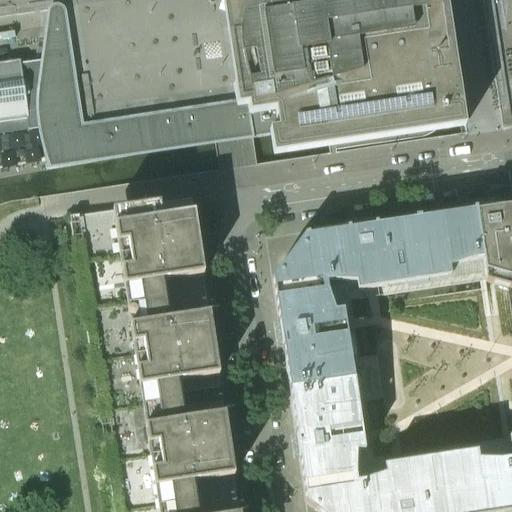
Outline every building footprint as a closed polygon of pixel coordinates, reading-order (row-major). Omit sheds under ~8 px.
[(277,164),(463,138),(459,111),(451,54),(444,0),(243,0),(258,101),(80,127),(66,33),(65,26),(64,25),(62,23),(60,22),(58,21),(54,21),(52,21),(51,22),(50,23),(48,24),(48,25),(47,27),(47,28),(46,36),(42,61),(34,63),(37,81),(39,99),(42,117),(44,128),(47,150),(48,158),(44,158),(46,170),(85,163),(216,141),(264,134),(272,132),(273,136),(277,164)] [(0,134),(44,128),(42,117),(39,99),(37,81),(34,63),(20,65),(20,61),(11,62),(11,61),(7,62),(7,63),(0,64),(0,134)] [(359,478),(355,453),(335,312),(331,288),(358,284),(356,274),(380,270),(382,280),(482,265),(485,282),(511,290),(511,202),(500,205),(501,209),(476,212),(476,208),(472,209),(473,212),(377,227),(377,223),(373,224),(374,228),(350,231),(349,227),(305,234),(272,279),(279,323),(283,322),(287,347),(282,348),(296,435),(300,435),(303,459),(299,459),(306,504),(317,511),(486,511),(511,508),(511,434),(508,437),(509,439),(511,455),(477,460),(410,470),(412,480),(388,483),(387,474),(359,478)] [(203,274),(200,252),(190,254),(187,236),(197,235),(194,213),(114,225),(124,287),(162,281),(203,274)] [(168,319),(162,281),(124,287),(130,325),(168,319)] [(219,375),(215,353),(205,354),(203,337),(213,335),(209,313),(168,319),(130,325),(139,387),(177,381),(219,375)] [(183,420),(177,381),(139,387),(145,426),(183,420)] [(234,475),(230,453),(220,455),(218,437),(228,436),(224,414),(183,420),(145,426),(154,487),(192,482),(234,475)] [(197,511),(192,482),(154,487),(158,511),(197,511)]
